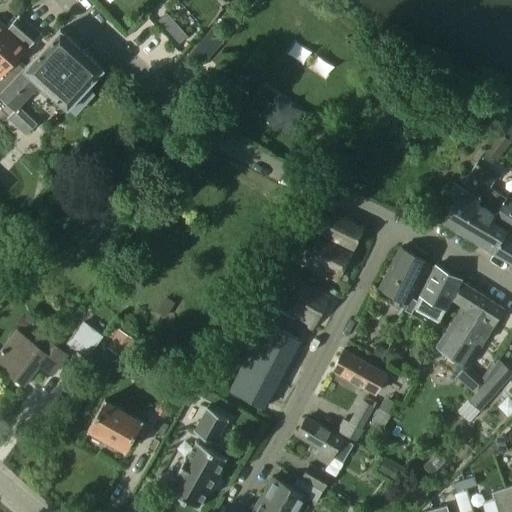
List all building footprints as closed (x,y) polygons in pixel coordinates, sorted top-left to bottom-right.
[(0,93),(0,94),(24,68),(15,61),(41,33),(20,13),(7,27),(0,20),(0,93)] [(0,94),(0,93),(0,96),(14,110),(18,105),(20,107),(39,87),(43,90),(46,87),(69,108),(88,87),(105,69),(61,29),(24,68),(0,94)] [(20,107),(18,105),(14,110),(7,118),(26,136),(38,123),(20,107)] [(496,160),(511,141),(500,133),(486,152),(496,160)] [(511,200),(508,197),(491,187),(499,175),(478,161),(462,184),(482,197),(481,200),(478,204),(496,214),(493,220),(508,230),(495,252),(511,261),(511,200)] [(140,174),(126,190),(142,204),(155,188),(140,174)] [(478,204),(481,200),(456,185),(450,194),(456,198),(442,222),(495,252),(508,230),(493,220),(496,214),(478,204)] [(338,279),(365,226),(332,211),(306,263),(338,279)] [(403,311),(429,262),(401,247),(375,297),(403,311)] [(447,307),(462,279),(436,266),(421,293),(417,301),(411,298),(405,310),(436,327),(447,307)] [(3,272),(0,274),(0,284),(5,289),(13,282),(3,272)] [(11,293),(21,302),(35,286),(22,275),(14,284),(17,287),(11,293)] [(312,328),(330,294),(298,278),(281,312),(312,328)] [(439,346),(449,353),(467,364),(504,307),(465,281),(454,297),(466,305),(439,346)] [(83,321),(66,343),(86,358),(103,336),(83,321)] [(261,407),(298,338),(266,321),(229,390),(261,407)] [(51,374),(66,355),(45,339),(38,348),(17,332),(0,353),(0,364),(24,383),(38,364),(51,374)] [(374,393),(386,373),(345,349),(333,369),(374,393)] [(473,393),(485,381),(476,373),(464,385),(473,393)] [(485,381),(473,393),(467,400),(479,410),(497,391),(485,381)] [(154,410),(167,418),(182,392),(168,384),(154,410)] [(362,429),(375,407),(374,406),(376,402),(367,397),(364,401),(362,400),(349,422),(343,419),(337,431),(357,442),(364,430),(362,429)] [(143,436),(149,424),(105,399),(88,429),(126,451),(137,432),(143,436)] [(225,460),(226,458),(212,450),(207,447),(207,448),(203,446),(206,439),(214,443),(214,442),(213,441),(225,420),(226,420),(227,419),(204,407),(204,408),(204,409),(193,430),(192,430),(191,431),(201,436),(197,443),(194,441),(193,442),(194,443),(185,459),(184,458),(176,472),(178,473),(169,490),(168,489),(167,490),(181,498),(180,498),(185,501),(185,500),(198,507),(199,506),(198,505),(224,459),(225,460)] [(378,409),(370,423),(382,429),(390,415),(378,409)] [(342,461),(352,443),(306,417),(296,434),(319,447),(314,456),(328,463),(332,455),(342,461)] [(501,434),(493,440),(498,453),(507,450),(501,434)] [(400,468),(385,460),(378,470),(394,479),(400,468)] [(301,478),(323,490),(331,475),(309,463),(301,478)] [(298,477),(292,487),(271,476),(264,488),(266,489),(261,498),(286,511),(296,511),(305,496),(316,502),(322,491),(298,477)] [(464,480),(466,488),(476,485),(474,477),(464,480)] [(464,480),(453,483),(456,492),(466,488),(464,480)] [(511,511),(511,508),(505,488),(492,492),(498,511),(511,511)] [(286,511),(261,498),(258,504),(256,503),(250,511),(286,511)]
